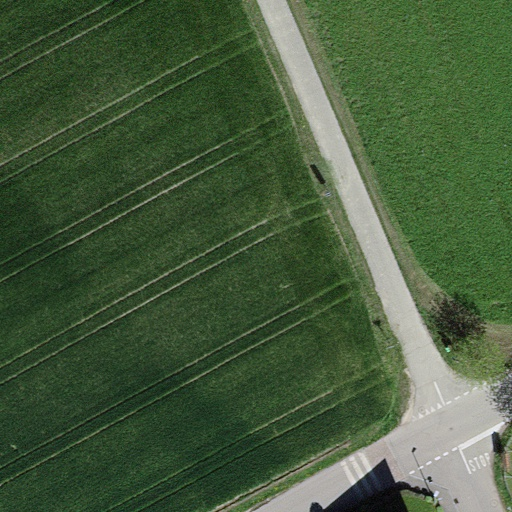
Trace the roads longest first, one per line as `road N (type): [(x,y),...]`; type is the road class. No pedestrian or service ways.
road 1 (track): [(259,0),(438,425)]
road 2 (residential): [(284,511),(438,425)]
